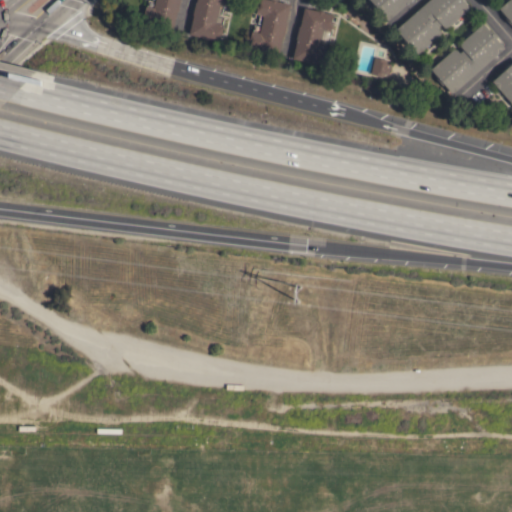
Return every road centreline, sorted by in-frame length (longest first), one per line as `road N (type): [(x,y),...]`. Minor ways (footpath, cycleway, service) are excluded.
road 1 (track): [(0,290),(83,338),(161,361),(321,380),(511,374)]
road 2 (motorway): [(0,134),(290,202),(511,241)]
road 3 (motorway): [(511,193),(13,89)]
road 4 (motorway): [(347,114),(207,81),(44,23)]
road 5 (motorway): [(0,208),(306,245)]
road 6 (motorway): [(306,245),(511,265)]
road 7 (motorway): [(511,161),(347,114)]
